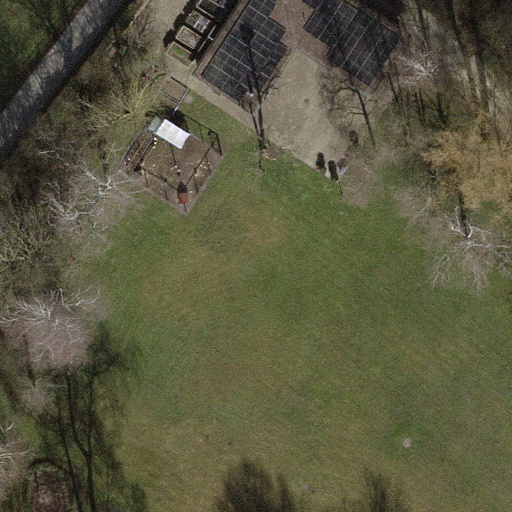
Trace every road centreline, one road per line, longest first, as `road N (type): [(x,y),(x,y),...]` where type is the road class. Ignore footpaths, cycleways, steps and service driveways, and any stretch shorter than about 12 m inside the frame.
road 1 (track): [(511,141),(384,0)]
road 2 (track): [(0,128),(100,0)]
